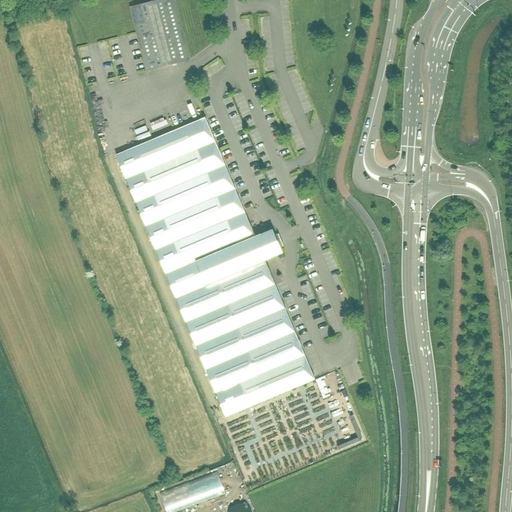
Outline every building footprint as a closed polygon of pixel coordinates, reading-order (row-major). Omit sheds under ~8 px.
[(147,70),(190,59),(174,0),(156,0),(130,7),(147,70)] [(205,117),(116,155),(226,417),(315,379),(314,378),(265,260),(271,258),(261,234),(255,236),(205,117)] [(332,396),(328,377),(316,379),(320,398),(332,396)] [(321,453),(323,459),(332,456),(329,450),(321,453)] [(216,473),(160,494),(166,511),(174,511),(224,493),(216,473)] [(243,503),(240,503),(238,503),(236,504),(234,505),(232,506),(231,508),(230,510),(229,511),(228,511),(251,511),(252,511),(251,510),(250,508),(248,506),(247,505),(245,504),(243,503)]
